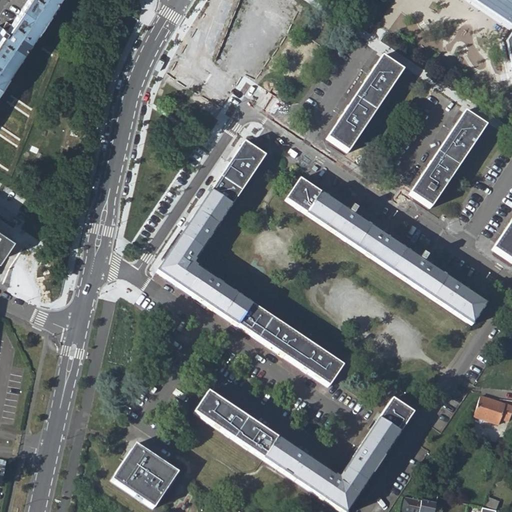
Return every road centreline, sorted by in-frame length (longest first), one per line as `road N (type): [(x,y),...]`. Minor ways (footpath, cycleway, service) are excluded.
road 1 (residential): [(208,325),(354,424),(331,458),(184,361)]
road 2 (primary): [(92,257),(158,0)]
road 3 (residential): [(511,292),(372,511)]
road 4 (residential): [(249,104),(129,275)]
road 5 (primary): [(35,511),(75,333)]
